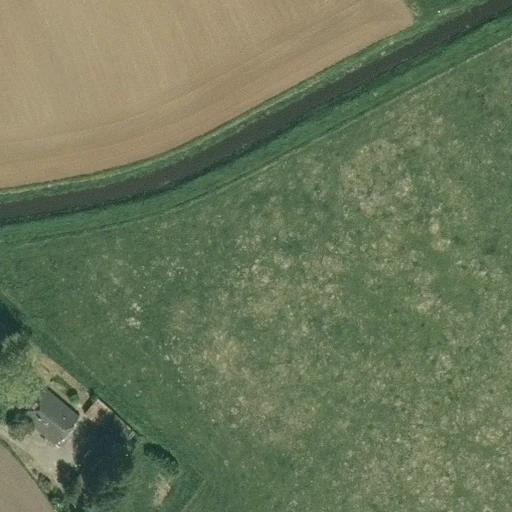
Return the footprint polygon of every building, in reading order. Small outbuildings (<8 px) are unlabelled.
[(45,388),(21,415),(55,444),(78,416),(45,388)] [(101,422),(102,423),(116,436),(119,434),(124,439),(133,431),(112,412),(97,397),(84,414),(97,426),(101,422)] [(100,476),(123,448),(104,432),(81,460),(100,476)] [(111,477),(116,470),(111,466),(105,473),(111,477)] [(105,486),(84,468),(71,483),(92,501),(105,486)] [(105,504),(112,508),(116,501),(110,497),(105,504)]
